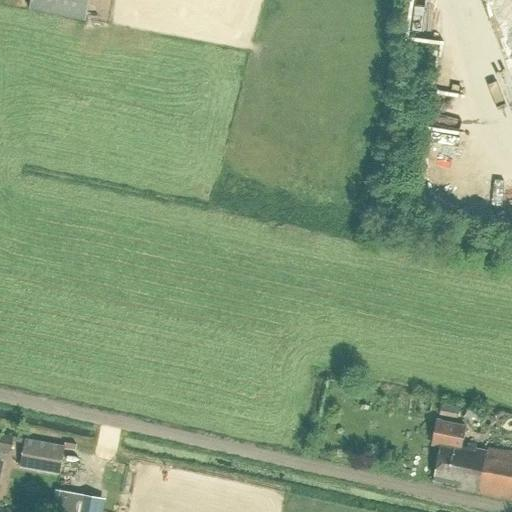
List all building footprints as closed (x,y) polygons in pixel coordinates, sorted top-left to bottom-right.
[(31,0),(29,9),(86,21),(89,0),(31,0)] [(435,479),(461,484),(460,491),(511,500),(511,452),(487,448),(487,452),(475,450),(476,446),(467,444),(467,449),(461,448),(465,427),(438,422),(434,444),(441,445),(435,479)] [(0,435),(0,451),(11,453),(13,437),(0,435)] [(59,442),(19,435),(15,456),(55,464),(59,442)] [(80,497),(67,494),(62,511),(98,511),(101,502),(80,496),(80,497)]
